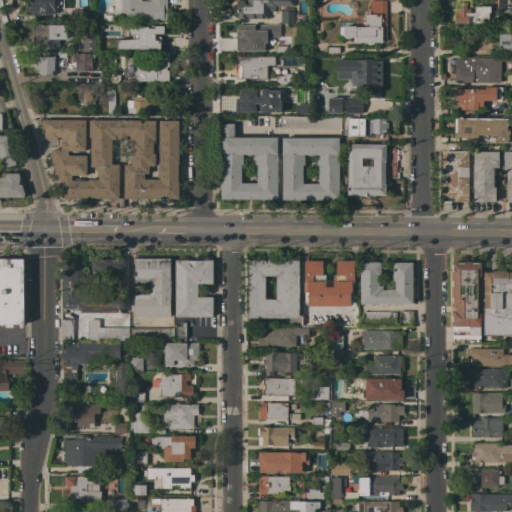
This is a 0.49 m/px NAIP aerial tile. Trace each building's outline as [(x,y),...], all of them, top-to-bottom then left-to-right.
[(24,8),(24,0),(55,0),(55,15),(37,15),(37,12),(24,11),(24,8)] [(166,0),(166,20),(162,20),(133,20),(133,19),(132,19),(132,17),(114,17),(113,22),(102,22),(102,15),(113,15),(113,0),(140,0),(140,1),(149,1),(149,0),(166,0)] [(274,6),(274,11),(269,11),(269,9),(267,9),(267,19),(237,18),(237,13),(236,13),(236,7),(236,0),(243,0),(243,4),(246,4),(246,0),(293,0),(293,6),(274,6)] [(386,0),(385,41),(382,41),(381,43),(373,43),(372,45),(363,45),(363,43),(354,42),(354,41),(353,41),(353,37),(350,37),(350,38),(344,38),(344,37),(343,37),(343,36),(339,36),(339,27),(343,27),(343,26),(355,26),(355,27),(361,27),(361,21),(354,21),(354,14),(361,14),(364,14),(364,12),(369,12),(369,0),(386,0)] [(496,0),(510,0),(510,1),(511,1),(511,8),(498,8),(498,22),(488,22),(488,23),(454,23),(454,9),(455,9),(455,0),(470,0),(470,6),(476,6),(476,3),(481,3),(481,6),(496,6),(496,0)] [(280,11),(282,11),(282,8),(292,8),(292,11),(293,11),(293,23),(279,23),(280,11)] [(154,51),(114,51),(114,39),(137,39),(137,35),(127,35),(127,23),(146,23),(146,25),(152,25),(152,23),(162,23),(162,36),(154,36),(154,41),(154,51)] [(32,47),(32,34),(34,34),(34,25),(66,25),(66,40),(59,40),(58,47),(32,47)] [(236,26),(276,26),(276,35),(272,35),(272,36),(266,37),(266,41),(267,41),(267,46),(266,46),(266,48),(256,48),(236,48),(236,26)] [(511,54),(502,54),(502,52),(498,52),(498,34),(510,34),(510,40),(511,40),(511,54)] [(275,54),(275,46),(276,38),(283,38),(283,46),(286,46),(286,54),(275,54)] [(81,52),(81,39),(95,39),(95,52),(81,52)] [(93,63),(92,63),(92,66),(91,66),(91,71),(88,71),(78,71),(78,70),(75,70),(75,67),(73,67),(74,64),(72,64),(72,53),(91,54),(91,58),(93,58),(93,63)] [(117,83),(109,83),(110,68),(111,64),(113,64),(113,57),(117,57),(117,55),(128,55),(128,56),(135,56),(136,71),(168,70),(168,81),(119,81),(117,83)] [(54,57),(54,71),(57,71),(57,75),(38,75),(38,65),(34,65),(35,61),(39,61),(39,57),(54,57)] [(274,65),(266,65),(266,79),(256,79),(241,79),(241,78),(236,78),(236,57),(274,57),(274,65)] [(454,82),(454,57),(500,58),(500,83),(454,82)] [(337,79),(337,71),(335,71),(335,60),(367,60),(367,58),(373,58),(373,60),(376,60),(376,61),(381,61),(381,86),(373,86),(374,87),(355,87),(355,86),(351,86),(351,79),(337,79)] [(275,76),(286,76),(286,75),(296,75),(296,85),(275,85),(275,76)] [(79,105),(79,100),(77,100),(77,95),(76,95),(76,90),(73,90),(73,85),(77,85),(77,84),(94,84),(93,105),(79,105)] [(232,95),(235,95),(235,87),(260,87),(260,90),(266,90),(266,92),(271,92),(271,111),(260,111),(260,110),(236,110),(236,116),(232,116),(232,95)] [(470,89),(470,88),(476,88),(476,89),(485,89),(485,87),(495,87),(495,88),(501,88),(501,99),(495,99),(495,101),(482,101),(482,110),(467,110),(467,111),(464,111),(464,110),(460,110),(460,105),(458,105),(454,105),(455,89),(470,89)] [(106,95),(114,94),(114,114),(107,114),(106,95)] [(356,100),(356,112),(340,112),(340,113),(326,113),(326,94),(339,94),(339,100),(356,100)] [(137,97),(146,97),(146,102),(147,102),(147,114),(126,114),(126,100),(137,100),(137,97)] [(277,117),(277,115),(274,115),(274,103),(288,103),(287,117),(277,117)] [(340,117),(340,128),(279,128),(279,119),(277,119),(277,117),(287,117),(328,117),(340,117)] [(507,119),(506,129),(508,129),(508,130),(509,130),(509,134),(508,134),(508,143),(495,143),(495,135),(477,135),(477,138),(451,137),(451,132),(454,132),(454,118),(507,119)] [(117,207),(117,199),(95,199),(95,198),(83,198),(60,198),(61,181),(56,181),(56,175),(54,175),(54,169),(53,169),(53,167),(51,167),(51,166),(50,166),(50,161),(51,161),(50,160),(50,157),(51,156),(51,149),(52,149),(52,147),(56,147),(56,141),(46,140),(45,140),(45,139),(44,139),(44,138),(44,136),(43,135),(43,132),(44,131),(44,130),(41,130),(41,120),(42,120),(42,119),(44,119),(44,120),(47,120),(47,119),(49,119),(49,120),(87,121),(87,124),(85,124),(84,151),(77,151),(77,153),(67,153),(67,155),(86,156),(86,175),(71,175),(71,179),(80,179),(80,181),(88,181),(88,180),(98,180),(98,177),(96,177),(97,172),(95,172),(95,167),(90,167),(90,154),(88,154),(88,149),(90,149),(90,138),(88,137),(89,120),(107,120),(107,119),(117,119),(117,120),(155,121),(154,144),(152,143),(152,154),(154,154),(154,166),(148,166),(148,174),(144,173),(144,179),(159,180),(159,178),(157,178),(157,165),(158,165),(159,153),(158,153),(158,121),(178,121),(178,164),(177,164),(177,183),(178,183),(178,199),(158,199),(149,198),(149,199),(124,199),(124,207),(117,207)] [(364,131),(364,136),(346,136),(346,119),(387,119),(387,132),(371,132),(371,131),(364,131)] [(220,199),(220,124),(233,124),(233,137),(277,137),(277,199),(220,199)] [(15,164),(1,169),(0,165),(0,178),(3,178),(3,173),(18,173),(19,177),(19,180),(18,183),(18,185),(21,184),(24,194),(23,197),(0,197),(0,135),(7,135),(15,164)] [(281,200),(281,138),(338,138),(338,200),(281,200)] [(357,196),(357,195),(347,195),(347,183),(344,183),(344,176),(347,176),(347,154),(347,144),(385,144),(385,150),(395,150),(395,161),(391,161),(384,161),(384,183),(385,183),(385,195),(374,195),(374,196),(357,196)] [(468,202),(453,202),(453,201),(442,201),(442,198),(441,198),(441,183),(447,183),(447,170),(442,170),(442,167),(441,167),(441,151),(467,151),(468,202)] [(498,151),(498,168),(494,168),(494,175),(492,175),(492,187),(494,187),(494,202),(473,202),(473,151),(498,151)] [(511,202),(506,202),(506,172),(503,172),(503,151),(511,151),(511,202)] [(170,298),(169,298),(169,317),(134,317),(134,295),(149,294),(148,282),(134,282),(134,259),(169,258),(170,298)] [(0,324),(0,259),(23,259),(23,324),(12,324),(12,327),(4,327),(4,324),(0,324)] [(90,260),(124,259),(124,288),(116,288),(116,286),(102,286),(102,275),(94,275),(94,271),(90,271),(90,260)] [(61,260),(72,260),(72,266),(81,266),(81,268),(83,268),(83,294),(90,294),(90,297),(99,297),(99,295),(109,295),(109,292),(124,292),(124,308),(121,308),(121,314),(103,314),(103,313),(76,313),(76,309),(61,309),(61,260)] [(174,317),(174,260),(212,260),(212,284),(197,284),(197,297),(212,297),(212,317),(174,317)] [(247,318),(247,260),(298,260),(298,318),(247,318)] [(303,292),(303,283),(304,283),(304,261),(322,261),(322,275),(325,275),(325,280),(333,280),(333,275),(335,275),(335,261),(353,261),(353,282),(354,282),(354,292),(350,292),(350,302),(352,302),(352,305),(350,305),(350,306),(308,306),(308,305),(306,305),(306,302),(308,302),(308,295),(304,295),(304,292),(303,292)] [(412,304),(359,304),(359,262),(368,263),(368,262),(378,262),(380,262),(380,276),(378,276),(378,286),(382,286),(382,290),(392,290),(392,262),(412,262),(412,304)] [(457,262),(457,263),(463,263),(463,262),(472,262),(472,263),(476,263),(476,262),(479,262),(480,276),(477,276),(477,314),(479,314),(480,339),(452,339),(452,326),(451,326),(451,321),(452,321),(452,316),(451,316),(451,311),(454,311),(454,307),(450,307),(450,302),(453,302),(453,297),(451,297),(451,286),(453,286),(453,281),(450,281),(450,269),(451,269),(451,264),(450,264),(450,262),(452,262),(457,262)] [(511,336),(502,336),(502,335),(492,335),(492,336),(484,336),(484,335),(482,335),(482,308),(483,308),(483,272),(492,272),(492,271),(507,271),(507,272),(511,272),(511,336)] [(395,312),(395,323),(399,323),(399,311),(412,311),(411,326),(358,326),(361,317),(361,312),(395,312)] [(72,340),(62,340),(62,319),(73,319),(72,340)] [(129,340),(87,340),(87,321),(90,319),(98,319),(98,328),(128,328),(128,329),(129,329),(129,340)] [(185,338),(174,338),(174,325),(179,325),(179,322),(185,322),(185,338)] [(257,346),(257,338),(261,338),(261,328),(307,328),(307,335),(295,335),(295,346),(257,346)] [(329,328),(342,328),(342,351),(330,351),(329,328)] [(172,329),(172,336),(168,336),(168,341),(129,340),(129,329),(172,329)] [(397,336),(401,336),(401,344),(397,344),(397,349),(360,349),(360,330),(397,331),(397,336)] [(119,343),(119,358),(109,357),(92,356),(92,364),(76,364),(76,369),(75,369),(75,383),(62,383),(62,365),(62,348),(65,348),(65,342),(119,343)] [(197,343),(197,360),(193,360),(193,365),(192,365),(192,366),(181,366),(181,367),(173,367),(173,366),(163,366),(163,353),(159,353),(159,343),(197,343)] [(502,354),(507,354),(507,355),(507,358),(511,358),(511,367),(507,367),(507,366),(470,366),(470,359),(468,359),(468,356),(467,356),(467,349),(502,349),(502,354)] [(277,351),(277,353),(295,353),(295,372),(272,371),(272,376),(264,376),(264,365),(262,365),(262,359),(264,359),(264,351),(277,351)] [(342,351),(342,364),(330,365),(330,351),(342,351)] [(397,355),(397,356),(401,356),(401,365),(399,365),(399,374),(366,374),(366,364),(372,364),(372,355),(397,355)] [(142,371),(129,371),(129,357),(142,357),(142,371)] [(0,391),(0,359),(6,359),(6,360),(25,360),(25,373),(24,373),(24,378),(22,378),(22,379),(19,379),(19,378),(17,378),(17,373),(5,373),(6,381),(7,381),(7,391),(0,391)] [(126,380),(115,380),(115,362),(126,362),(126,380)] [(317,376),(316,367),(330,367),(330,376),(317,376)] [(468,369),(500,369),(511,369),(511,375),(504,375),(504,378),(506,378),(506,381),(500,381),(500,383),(501,384),(501,387),(500,388),(499,388),(499,389),(497,389),(497,388),(495,387),(494,387),(494,388),(492,388),(492,387),(490,387),(490,386),(489,386),(489,387),(485,387),(485,386),(484,386),(484,387),(483,387),(483,388),(481,388),(481,387),(468,387),(468,369)] [(159,374),(189,374),(189,380),(185,380),(185,385),(192,385),(192,389),(193,389),(193,395),(192,395),(192,397),(182,397),(182,399),(178,399),(178,397),(177,397),(177,396),(159,396),(159,387),(151,387),(151,379),(159,379),(159,374)] [(294,396),(262,396),(262,389),(260,389),(260,385),(262,385),(262,378),(294,378),(294,396)] [(364,399),(364,378),(400,379),(400,390),(403,390),(403,399),(364,399)] [(125,381),(125,393),(113,393),(113,381),(125,381)] [(312,400),(312,387),(328,387),(328,400),(312,400)] [(143,402),(130,402),(130,392),(143,392),(143,402)] [(501,394),(501,405),(503,405),(504,413),(467,413),(467,393),(501,394)] [(257,419),(257,412),(258,412),(258,403),(259,403),(259,401),(262,401),(262,403),(266,403),(266,402),(269,402),(269,403),(287,403),(286,407),(288,407),(288,410),(286,410),(286,414),(289,414),(298,414),(298,420),(289,420),(289,418),(286,418),(286,419),(285,419),(285,420),(265,420),(265,419),(257,419)] [(343,411),(339,411),(339,416),(331,416),(331,411),(330,411),(330,402),(330,401),(343,401),(343,411)] [(164,429),(164,434),(154,434),(154,427),(163,427),(163,420),(162,420),(162,404),(174,404),(174,403),(178,403),(178,404),(197,404),(197,415),(192,415),(192,429),(164,429)] [(63,427),(63,412),(68,412),(68,404),(99,404),(99,413),(93,413),(93,428),(63,427)] [(366,422),(366,419),(360,419),(360,410),(366,410),(366,404),(398,404),(398,406),(403,406),(403,415),(397,415),(397,421),(366,422)] [(132,421),(132,412),(146,412),(146,421),(147,421),(147,433),(130,433),(129,423),(130,421),(132,421)] [(0,416),(8,417),(8,429),(0,428),(0,416)] [(321,425),(311,424),(311,417),(321,417),(321,425)] [(483,437),(483,436),(472,436),(472,427),(469,427),(469,420),(479,420),(479,418),(501,418),(501,437),(483,437)] [(129,423),(130,433),(125,433),(113,433),(113,423),(125,423),(129,423)] [(258,426),(269,426),(269,427),(293,427),(293,431),(294,431),(294,437),(293,437),(292,437),(292,439),(287,438),(287,442),(289,442),(288,445),(287,445),(271,445),(271,446),(266,446),(266,445),(257,445),(257,437),(258,437),(258,435),(256,435),(256,428),(258,428),(258,426)] [(365,428),(402,427),(402,446),(357,447),(357,433),(365,433),(365,428)] [(73,435),(86,435),(86,437),(91,437),(91,435),(111,435),(111,437),(120,437),(120,455),(95,455),(95,466),(90,466),(90,473),(75,473),(75,466),(63,466),(63,439),(73,440),(73,435)] [(150,437),(170,437),(170,436),(194,436),(194,448),(194,458),(189,458),(189,459),(182,459),(182,462),(162,462),(162,449),(150,449),(150,437)] [(323,450),(311,450),(311,442),(323,442),(323,450)] [(348,451),(337,450),(337,442),(348,443),(348,451)] [(511,462),(473,462),(473,457),(472,457),(472,443),(498,443),(498,444),(511,444),(511,462)] [(145,464),(130,464),(130,451),(146,451),(145,464)] [(257,470),(257,457),(257,451),(268,451),(268,452),(294,452),(294,453),(296,453),(296,470),(257,470)] [(398,458),(401,458),(401,465),(398,465),(398,470),(362,470),(362,452),(398,452),(398,458)] [(311,474),(311,458),(319,458),(319,459),(328,459),(328,474),(311,474)] [(330,475),(330,461),(342,461),(342,462),(349,462),(349,475),(330,475)] [(189,468),(189,474),(193,474),(193,481),(189,481),(189,488),(178,488),(178,485),(171,485),(171,489),(160,489),(160,478),(156,478),(156,476),(155,476),(154,479),(145,479),(145,468),(189,468)] [(498,487),(470,487),(470,468),(480,468),(480,469),(498,469),(498,471),(499,471),(499,473),(498,473),(498,476),(502,476),(502,484),(498,484),(498,487)] [(77,502),(77,499),(68,499),(68,490),(64,490),(64,476),(74,477),(74,476),(98,477),(98,491),(100,491),(100,502),(77,502)] [(262,476),(288,476),(288,486),(289,486),(289,491),(285,491),(285,492),(277,492),(277,494),(258,494),(258,491),(257,491),(257,488),(258,487),(257,476),(262,476)] [(331,499),(330,499),(330,490),(331,490),(331,478),(344,477),(344,486),(342,486),(342,492),(356,492),(356,490),(358,490),(358,485),(352,485),(352,476),(358,476),(358,477),(367,477),(398,476),(398,482),(401,482),(401,490),(398,490),(398,496),(358,495),(358,493),(357,493),(357,500),(341,500),(341,504),(331,504),(331,499)] [(145,495),(133,495),(133,485),(145,485),(145,495)] [(322,500),(301,499),(301,492),(303,493),(304,489),(319,489),(318,492),(322,492),(322,500)] [(510,494),(510,506),(505,506),(505,511),(490,511),(487,511),(470,511),(470,507),(469,507),(469,493),(480,493),(480,494),(501,494),(510,494)] [(128,507),(126,507),(126,510),(112,510),(112,511),(111,511),(111,499),(118,499),(118,497),(127,497),(127,503),(128,503),(128,507)] [(192,499),(192,500),(193,500),(193,505),(194,505),(194,511),(159,511),(159,507),(150,507),(150,504),(149,504),(149,498),(192,499)] [(255,511),(255,509),(257,509),(257,501),(296,501),(299,501),(299,502),(319,502),(319,509),(313,509),(313,511),(255,511)] [(398,507),(401,507),(401,511),(357,511),(357,501),(398,501),(398,507)]
